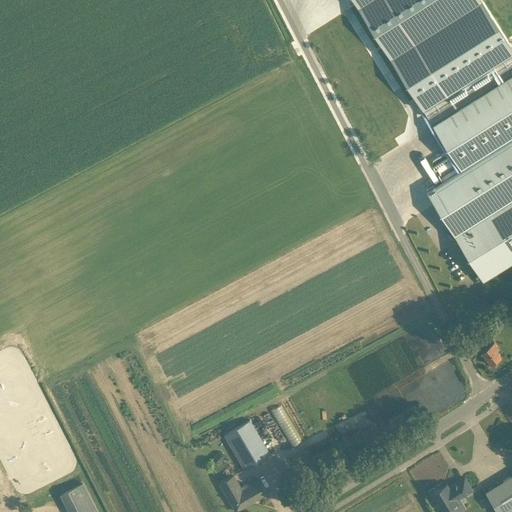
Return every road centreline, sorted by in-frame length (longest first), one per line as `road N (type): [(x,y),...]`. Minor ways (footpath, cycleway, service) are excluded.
road 1 (unclassified): [(486,395),(279,0)]
road 2 (tertiary): [(297,511),(486,395)]
